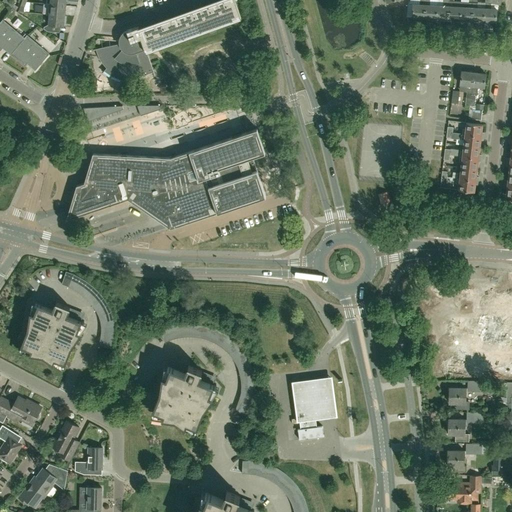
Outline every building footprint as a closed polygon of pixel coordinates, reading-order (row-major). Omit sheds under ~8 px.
[(120,44),(111,46),(95,50),(96,50),(98,57),(101,63),(106,69),(103,72),(104,72),(111,76),(121,80),(129,81),(129,82),(129,78),(138,77),(144,76),(153,72),(154,75),(155,75),(147,52),(241,18),(234,0),(220,0),(145,27),(146,29),(140,31),(139,26),(128,30),(128,29),(126,30),(125,31),(124,32),(123,33),(122,34),(121,35),(121,36),(120,37),(120,39),(120,40),(120,41),(120,43),(120,44)] [(412,19),(424,19),(425,0),(420,0),(420,6),(413,5),(412,19)] [(429,0),(425,0),(424,19),(436,20),(437,7),(429,6),(429,0)] [(443,0),(443,7),(437,7),(436,20),(448,21),(449,0),(443,0)] [(454,0),(449,0),(448,21),(460,21),(461,2),(454,1),(454,0)] [(501,0),(485,0),(485,3),(484,22),(496,23),(497,10),(490,9),(491,4),(501,6),(501,0)] [(24,8),(26,3),(22,1),(18,13),(23,14),(23,12),(24,8)] [(460,21),(472,22),(473,2),(461,2),(460,21)] [(472,22),(484,22),(485,3),(473,2),(472,22)] [(66,6),(50,5),(44,4),(43,14),(49,15),(65,16),(66,6)] [(65,16),(49,15),(48,25),(64,27),(65,16)] [(1,23),(0,24),(0,51),(0,52),(3,49),(11,56),(27,36),(25,39),(3,21),(1,23)] [(27,36),(11,56),(24,67),(27,64),(35,71),(49,55),(27,36)] [(472,90),(474,73),(461,71),(460,84),(459,88),(472,90)] [(486,74),(474,73),(472,90),(471,98),(470,106),(475,106),(475,98),(476,96),(477,96),(478,87),(484,87),(486,74)] [(162,108),(161,105),(137,105),(141,116),(162,108)] [(122,106),(84,108),(83,108),(88,121),(124,109),(122,106)] [(481,132),(482,125),(466,123),(465,134),(483,136),(484,132),(481,132)] [(257,129),(242,134),(176,156),(175,155),(168,157),(127,155),(127,154),(121,154),(121,155),(93,153),(84,183),(76,185),(66,220),(128,199),(170,228),(266,197),(253,157),(265,153),(257,129)] [(464,145),(480,147),(480,140),(483,140),(483,136),(465,134),(464,145)] [(462,156),(481,158),(481,155),(479,154),(480,147),(464,145),(462,156)] [(274,150),(268,152),(274,168),(279,166),(274,150)] [(480,162),(481,158),(462,156),(461,167),(477,169),(478,162),(480,162)] [(460,178),(478,181),(478,177),(476,176),(477,169),(461,167),(460,178)] [(477,184),(478,181),(460,178),(458,190),(468,191),(469,193),(472,193),(473,191),(474,192),(475,184),(477,184)] [(511,184),(504,184),(503,187),(507,188),(506,196),(507,196),(508,197),(511,198),(511,196),(511,184)] [(381,204),(390,201),(387,192),(378,194),(381,204)] [(72,274),(66,271),(61,284),(68,287),(72,274)] [(72,274),(68,287),(73,289),(79,277),(72,274)] [(78,292),(85,281),(79,277),(73,289),(74,289),(78,292)] [(82,296),(91,285),(85,281),(78,292),(79,293),(82,296)] [(87,299),(96,290),(91,285),(82,296),(84,297),(87,299)] [(101,295),(96,290),(87,299),(88,301),(91,304),(101,295)] [(94,308),(105,301),(101,295),(91,304),(92,305),(94,308)] [(109,307),(105,301),(94,308),(96,310),(97,313),(109,307)] [(35,332),(28,329),(21,349),(31,353),(31,354),(43,356),(53,363),(53,362),(64,366),(72,347),(65,344),(66,341),(73,344),(73,345),(81,334),(80,333),(84,323),(66,315),(69,308),(70,308),(62,304),(57,302),(56,302),(54,310),(36,303),(31,314),(31,313),(29,326),(30,327),(30,326),(37,329),(35,332)] [(109,307),(97,313),(99,316),(99,318),(112,314),(109,307)] [(114,321),(112,314),(99,318),(100,322),(101,324),(114,321)] [(101,328),(101,329),(115,328),(114,321),(101,324),(101,328)] [(177,338),(183,337),(181,324),(174,325),(177,338)] [(197,324),(195,337),(202,338),(205,325),(197,324)] [(166,327),(171,340),(177,338),(174,325),(166,327)] [(205,325),(202,338),(208,340),(212,327),(205,325)] [(159,331),(160,332),(165,343),(166,342),(171,340),(166,327),(159,331)] [(212,327),(208,340),(213,342),(219,330),(212,327)] [(219,345),(226,334),(219,330),(213,342),(219,345)] [(224,349),(233,339),(226,334),(219,345),(224,349)] [(233,339),(224,349),(228,353),(238,344),(233,339)] [(100,341),(99,346),(112,349),(114,342),(100,341)] [(238,344),(228,353),(232,358),(243,350),(238,344)] [(243,350),(232,358),(236,363),(248,357),(243,350)] [(248,357),(236,363),(238,369),(251,364),(248,357)] [(251,364),(238,369),(240,375),(253,371),(251,364)] [(202,372),(202,371),(196,368),(188,366),(189,367),(186,374),(168,367),(164,377),(163,377),(161,390),(162,390),(169,393),(167,396),(160,393),(153,412),(163,416),(163,417),(175,419),(185,426),(185,425),(196,430),(204,410),(197,407),(198,404),(205,407),(206,408),(213,397),(217,386),(199,379),(202,372)] [(253,371),(240,375),(241,381),(255,379),(253,371)] [(322,377),(292,380),(297,420),(328,417),(325,417),(337,416),(333,376),(322,377)] [(255,379),(241,381),(242,387),(255,387),(255,379)] [(468,381),(467,391),(483,391),(483,381),(468,381)] [(468,409),(468,401),(465,401),(465,388),(449,387),(449,403),(456,403),(456,409),(468,409)] [(255,395),(241,393),(240,399),(253,402),(255,395)] [(39,415),(38,413),(41,407),(30,402),(30,403),(18,397),(14,405),(1,398),(0,399),(0,421),(3,423),(7,416),(18,421),(20,419),(32,425),(35,420),(37,420),(38,419),(39,417),(39,415)] [(253,402),(240,399),(237,405),(250,410),(253,402)] [(250,410),(237,405),(235,411),(244,416),(247,417),(250,410)] [(299,429),(299,431),(300,440),(325,437),(323,426),(317,427),(314,407),(299,409),(302,429),(299,429)] [(467,412),(467,413),(466,422),(482,423),(483,412),(467,412)] [(469,434),(464,434),(465,419),(449,419),(448,434),(456,434),(455,441),(469,441),(469,434)] [(61,433),(60,432),(59,434),(57,435),(56,437),(56,439),(52,447),(62,452),(60,456),(69,461),(79,442),(73,439),(79,428),(67,421),(61,433)] [(2,425),(0,429),(0,437),(6,441),(0,450),(0,456),(2,458),(1,459),(7,463),(8,462),(10,463),(22,445),(9,437),(13,432),(2,425)] [(75,462),(75,471),(84,475),(95,475),(95,469),(102,469),(103,448),(89,447),(88,462),(75,462)] [(466,472),(466,465),(463,465),(464,450),(448,450),(447,466),(454,466),(454,472),(466,472)] [(248,474),(254,475),(257,461),(249,460),(249,461),(248,474)] [(254,475),(260,476),(264,463),(257,461),(254,475)] [(272,466),(264,463),(260,476),(266,478),(272,466)] [(266,478),(272,481),(279,469),(272,466),(266,478)] [(53,482),(64,490),(68,471),(57,467),(51,474),(44,468),(34,481),(32,480),(19,498),(27,505),(29,503),(35,507),(45,493),(46,494),(52,486),(51,485),(53,482)] [(272,481),(277,485),(285,474),(279,469),(272,481)] [(291,479),(285,474),(277,485),(281,489),(291,479)] [(470,475),(470,481),(470,483),(459,483),(459,487),(447,487),(447,497),(459,497),(459,502),(470,502),(470,498),(476,498),(476,492),(480,492),(480,485),(480,475),(470,475)] [(281,489),(285,493),(296,485),(291,479),(281,489)] [(285,493),(289,498),(301,492),(296,485),(285,493)] [(101,509),(102,488),(88,488),(87,508),(81,508),(81,510),(80,510),(72,509),(72,511),(93,511),(94,509),(101,509)] [(254,511),(237,505),(239,498),(240,498),(240,497),(234,494),(226,491),(226,492),(227,492),(224,500),(206,492),(201,503),(199,511),(254,511)] [(289,498),(292,504),(304,498),(301,492),(289,498)] [(292,504),(294,510),(307,506),(304,498),(292,504)]
